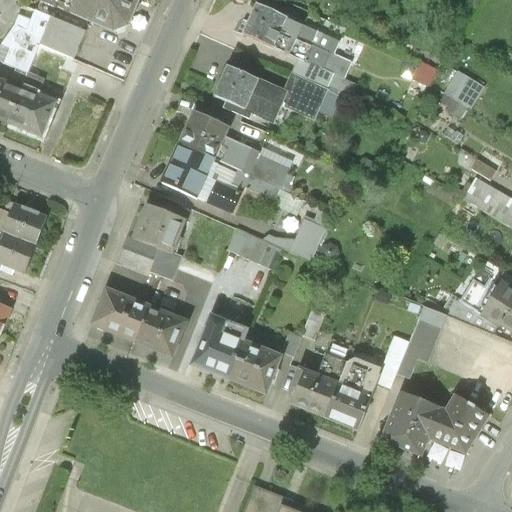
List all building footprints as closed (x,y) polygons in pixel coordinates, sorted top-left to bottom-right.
[(41,0),(41,2),(114,33),(117,34),(120,34),(124,32),(126,29),(139,0),(41,0)] [(290,22),(258,7),(244,38),(277,52),(290,22)] [(25,8),(17,29),(5,47),(12,50),(20,30),(43,39),(51,19),(25,8)] [(43,39),(39,46),(73,61),(85,33),(51,19),(43,39)] [(341,44),(290,22),(277,52),(298,62),(336,78),(345,82),(352,65),(335,57),(341,44)] [(12,50),(6,66),(28,75),(39,46),(43,39),(20,30),(12,50)] [(336,78),(298,62),(292,75),(330,92),(336,78)] [(427,91),(430,86),(438,71),(421,63),(412,82),(414,84),(427,91)] [(285,93),(230,69),(215,101),(226,106),(224,111),(250,123),(253,118),(274,127),(276,124),(282,110),(289,95),(285,93)] [(292,75),(285,93),(289,95),(282,110),(292,114),(316,125),(320,114),(330,92),(292,75)] [(345,82),(336,78),(330,92),(351,102),(358,88),(345,82)] [(481,87),(469,80),(463,91),(475,98),(481,87)] [(0,82),(0,121),(8,125),(21,91),(0,82)] [(427,91),(414,84),(410,94),(423,100),(425,97),(427,91)] [(450,111),(456,101),(430,86),(427,91),(425,97),(450,111)] [(21,91),(8,125),(41,138),(55,105),(21,91)] [(475,98),(463,91),(456,101),(469,108),(475,98)] [(345,116),(351,102),(330,92),(320,114),(332,119),(336,111),(345,116)] [(461,122),(469,108),(456,101),(450,111),(448,115),(461,122)] [(286,129),(292,114),(282,110),(276,124),(286,129)] [(232,132),(195,115),(180,147),(218,164),(232,132)] [(460,147),(465,138),(446,127),(441,135),(460,147)] [(218,164),(180,147),(162,186),(233,219),(243,197),(210,182),(218,164)] [(293,163),(262,150),(250,179),(281,192),(293,163)] [(505,164),(484,151),(478,161),(498,174),(505,164)] [(281,192),(250,179),(245,190),(276,203),(281,192)] [(511,201),(477,181),(465,201),(511,230),(511,201)] [(10,216),(14,206),(7,203),(3,213),(10,216)] [(49,220),(14,206),(10,216),(3,213),(0,212),(0,233),(4,236),(38,249),(49,220)] [(188,222),(147,207),(135,240),(159,249),(175,256),(188,222)] [(325,227),(305,218),(293,244),(288,256),(308,265),(325,227)] [(440,233),(449,238),(453,231),(444,226),(440,233)] [(236,233),(227,253),(272,273),(282,253),(262,244),(236,233)] [(38,249),(4,236),(0,245),(0,266),(27,278),(38,249)] [(288,256),(293,244),(273,239),(266,236),(262,244),(282,253),(288,256)] [(175,256),(159,249),(149,275),(172,284),(182,259),(175,256)] [(505,287),(511,290),(511,277),(505,274),(500,283),(505,287)] [(494,305),(505,287),(500,283),(491,279),(485,289),(475,282),(462,303),(486,319),(494,305)] [(494,305),(511,314),(511,290),(505,287),(494,305)] [(91,331),(132,347),(148,308),(106,292),(91,331)] [(486,319),(462,303),(452,296),(440,314),(448,317),(495,336),(498,331),(483,323),(486,319)] [(511,314),(494,305),(486,319),(483,323),(498,331),(503,334),(504,332),(511,336),(511,314)] [(12,312),(0,306),(0,340),(2,341),(12,312)] [(328,313),(315,307),(304,332),(317,338),(328,313)] [(190,325),(148,308),(132,347),(174,364),(190,325)] [(440,314),(424,308),(409,344),(397,375),(411,381),(419,361),(429,365),(448,317),(440,314)] [(211,320),(192,371),(230,386),(246,346),(250,335),(211,320)] [(303,339),(290,334),(282,355),(295,360),(303,339)] [(396,339),(383,372),(377,387),(391,392),(397,375),(409,344),(396,339)] [(246,346),(230,386),(268,401),(284,360),(246,346)] [(349,366),(327,357),(318,378),(301,371),(291,395),(298,398),(293,409),(326,422),(349,366)] [(356,362),(349,366),(326,422),(359,435),(377,387),(383,372),(356,362)] [(447,414),(402,396),(382,447),(425,463),(432,445),(469,459),(492,421),(457,398),(447,414)] [(286,500),(254,488),(245,511),(289,511),(282,509),(286,500)]
